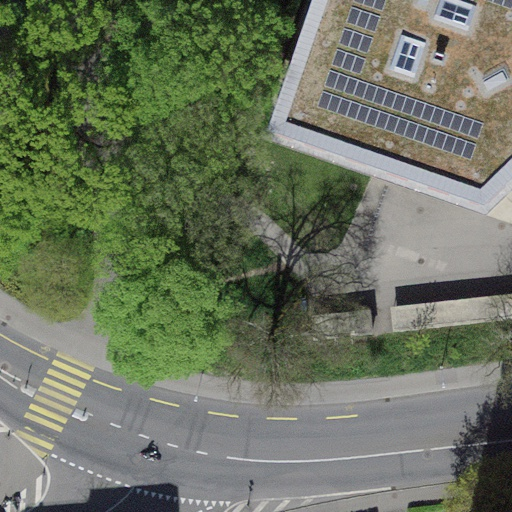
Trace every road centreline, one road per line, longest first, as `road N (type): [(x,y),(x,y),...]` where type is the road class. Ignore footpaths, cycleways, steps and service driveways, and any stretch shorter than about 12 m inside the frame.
road 1 (residential): [(511,428),(288,457),(169,447)]
road 2 (residential): [(169,447),(53,402),(0,371)]
